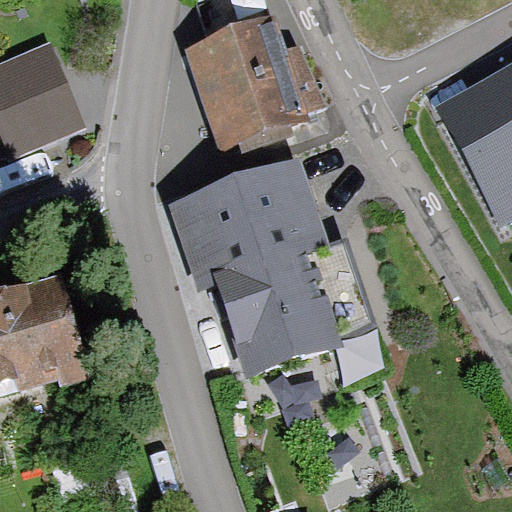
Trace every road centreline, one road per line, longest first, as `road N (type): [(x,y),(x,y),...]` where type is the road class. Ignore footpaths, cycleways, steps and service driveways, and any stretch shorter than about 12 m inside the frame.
road 1 (residential): [(155,0),(129,183),(221,511)]
road 2 (residential): [(310,0),(511,365)]
